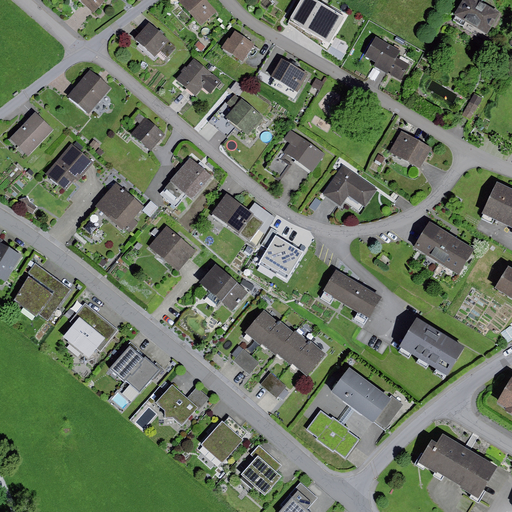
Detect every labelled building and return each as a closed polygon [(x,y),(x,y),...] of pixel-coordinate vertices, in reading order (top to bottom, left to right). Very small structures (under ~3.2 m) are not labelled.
[(104,0),(77,0),(93,14),(104,0)] [(206,0),(180,0),(179,1),(200,25),(216,11),(206,0)] [(272,3),(268,0),(266,0),(262,5),(266,9),(272,3)] [(336,14),(311,0),(307,0),(296,20),(324,36),(336,14)] [(478,0),(462,0),(454,15),(456,16),(453,20),(463,25),(465,22),(487,34),(500,13),(481,2),(478,0)] [(176,48),(150,24),(136,39),(155,57),(160,51),(168,58),(176,48)] [(228,38),(222,48),(243,62),(255,44),(235,31),(230,39),(228,38)] [(401,51),(376,37),(365,56),(375,62),(373,66),(387,74),(389,72),(391,73),(389,75),(401,82),(411,65),(397,57),(401,51)] [(198,41),(195,45),(202,51),(205,47),(198,41)] [(221,81),(194,58),(176,80),(196,95),(203,87),(211,93),(221,81)] [(309,74),(282,59),(271,77),(298,93),(309,74)] [(111,88),(90,70),(68,96),(89,114),(111,88)] [(317,79),(312,86),(320,91),(327,79),(325,77),(322,82),(317,79)] [(334,110),(342,95),(332,89),(324,104),(334,110)] [(226,103),(210,122),(227,137),(236,126),(248,136),(263,118),(235,94),(227,104),(226,103)] [(471,120),(482,99),(474,94),(462,115),(471,120)] [(54,129),(35,112),(23,126),(10,139),(29,156),(54,129)] [(140,124),(145,118),(139,113),(134,119),(140,124)] [(165,135),(145,118),(140,124),(131,135),(151,152),(159,141),(165,135)] [(431,149),(401,131),(389,152),(419,169),(431,149)] [(325,155),(290,132),(267,168),(281,177),(290,164),(284,160),(287,156),(313,173),(325,155)] [(94,140),(89,147),(95,152),(101,145),(94,140)] [(94,163),(72,143),(46,174),(66,190),(74,181),(76,179),(78,180),(94,163)] [(385,158),(378,155),(375,160),(382,164),(385,158)] [(201,166),(190,156),(169,181),(170,182),(166,188),(161,195),(176,207),(186,195),(192,200),(213,176),(201,166)] [(343,165),(324,194),(341,206),(349,195),(366,207),(378,189),(343,165)] [(511,189),(497,183),(483,214),(511,227),(511,189)] [(144,207),(116,184),(96,206),(97,207),(109,218),(123,229),(124,228),(130,233),(139,223),(134,218),(144,207)] [(249,210),(227,194),(212,214),(250,242),(259,230),(264,223),(253,215),(254,214),(249,210)] [(28,198),(19,200),(24,209),(33,214),(37,208),(30,204),(28,198)] [(322,202),(316,198),(309,207),(315,212),(322,202)] [(159,208),(151,201),(143,211),(151,218),(159,208)] [(255,202),(249,210),(254,214),(253,215),(264,223),(259,230),(265,235),(275,218),(255,202)] [(91,240),(109,218),(97,207),(79,230),(91,240)] [(452,236),(429,222),(414,247),(460,275),(475,249),(452,236)] [(196,251),(167,226),(149,247),(178,272),(196,251)] [(308,248),(283,232),(271,250),(296,267),(308,248)] [(3,241),(0,239),(0,278),(6,282),(22,255),(2,243),(3,241)] [(248,246),(245,251),(250,255),(253,250),(248,246)] [(35,263),(28,273),(34,277),(31,281),(53,296),(55,293),(63,283),(35,263)] [(248,292),(216,264),(199,283),(232,311),(248,292)] [(511,268),(509,266),(495,288),(511,298),(511,268)] [(360,284),(337,270),(324,291),(369,318),(382,297),(360,284)] [(245,271),(241,277),(249,282),(252,275),(245,271)] [(39,315),(53,296),(31,281),(28,279),(13,301),(37,318),(39,315)] [(55,293),(53,296),(39,315),(48,322),(72,290),(63,283),(55,293)] [(70,322),(73,325),(63,337),(89,358),(97,348),(100,351),(117,330),(85,304),(70,322)] [(262,344),(279,323),(264,310),(245,333),(260,345),(262,344)] [(238,319),(234,315),(226,323),(230,327),(238,319)] [(465,347),(416,318),(399,346),(448,376),(465,347)] [(277,354),(294,332),(281,321),(279,323),(262,344),(276,355),(277,354)] [(292,364),(310,342),(295,331),(294,332),(277,354),(291,365),(292,364)] [(310,342),(292,364),(307,376),(326,354),(311,341),(310,342)] [(140,364),(145,359),(130,346),(110,369),(124,381),(125,380),(130,374),(133,376),(142,365),(140,364)] [(259,363),(239,346),(232,355),(236,358),(233,361),(249,375),(259,363)] [(146,357),(145,359),(140,364),(142,365),(133,376),(130,374),(125,380),(131,384),(139,392),(153,376),(156,379),(164,370),(157,363),(155,365),(146,357)] [(390,398),(350,368),(332,392),(350,405),(356,409),(373,422),(375,420),(386,428),(404,404),(392,395),(390,398)] [(287,387),(271,373),(260,385),(276,399),(279,396),(283,400),(290,393),(285,389),(287,387)] [(511,377),(498,402),(507,408),(505,411),(511,414),(511,377)] [(139,392),(131,384),(122,394),(132,402),(140,393),(139,392)] [(187,399),(172,386),(157,403),(165,411),(166,418),(173,418),(182,425),(197,408),(187,399)] [(197,388),(187,399),(197,408),(200,410),(210,398),(197,388)] [(356,409),(350,405),(339,421),(345,425),(356,409)] [(331,418),(321,410),(306,430),(318,438),(317,439),(333,451),(334,450),(346,458),(360,440),(349,432),(351,430),(345,425),(339,421),(332,416),(331,418)] [(224,423),(222,421),(201,445),(222,464),(243,440),(242,438),(247,433),(229,417),(224,423)] [(467,450),(442,436),(437,444),(431,441),(419,463),(479,498),(497,467),(467,450)] [(282,465),(259,446),(251,456),(255,459),(241,475),(265,496),(282,477),(276,472),(282,465)] [(318,498),(300,483),(289,495),(292,497),(279,511),(308,511),(307,511),(318,498)]
